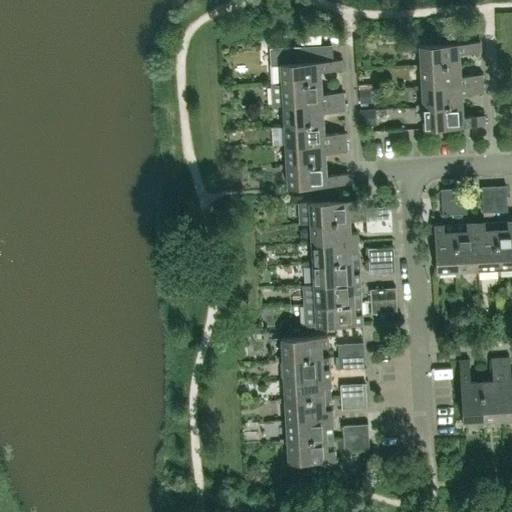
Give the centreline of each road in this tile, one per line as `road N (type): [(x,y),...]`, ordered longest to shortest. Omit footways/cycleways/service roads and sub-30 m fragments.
road 1 (residential): [(409,168),(424,448)]
road 2 (residential): [(409,168),(354,172),(348,47)]
road 3 (residential): [(492,164),(489,41)]
